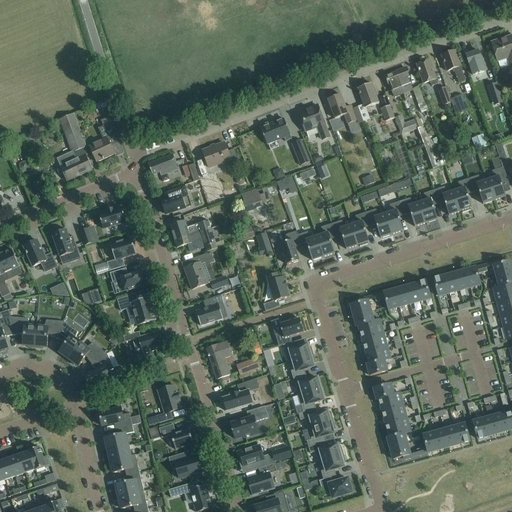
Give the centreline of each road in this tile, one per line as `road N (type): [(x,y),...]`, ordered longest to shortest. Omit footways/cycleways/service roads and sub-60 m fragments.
road 1 (residential): [(381,509),(317,291),(336,276),(511,219)]
road 2 (unclassified): [(133,157),(511,19)]
road 3 (unclassified): [(239,511),(136,171)]
road 4 (unclassified): [(133,157),(83,0)]
road 5 (unclassified): [(0,225),(136,171)]
